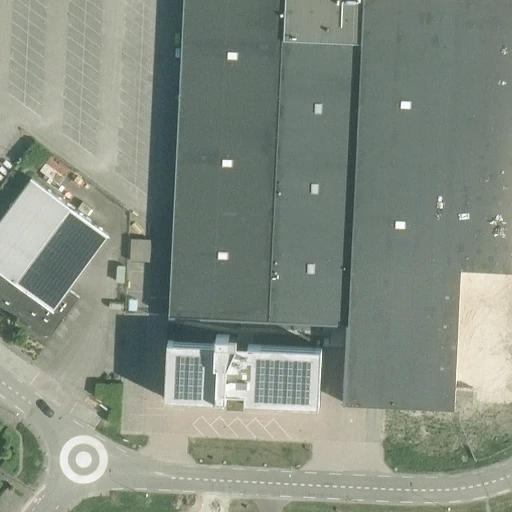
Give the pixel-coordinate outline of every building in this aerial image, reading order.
[(169,314),(169,317),(247,320),(262,0),(184,0),(171,287),(170,314),(169,314)] [(511,0),(262,0),(247,320),(319,323),(347,324),(344,403),(345,403),(345,402),(455,408),(456,395),(473,396),(474,388),(506,390),(510,294),(510,293),(511,292),(511,0)] [(0,221),(0,309),(9,317),(17,315),(44,335),(52,334),(79,297),(70,290),(110,235),(109,235),(32,178),(0,221)] [(131,238),(130,261),(150,262),(151,239),(131,238)] [(168,341),(166,399),(209,401),(216,401),(217,398),(227,399),(227,398),(245,399),(245,403),(320,406),(322,348),(237,344),(238,336),(217,335),(216,343),(168,341)]
